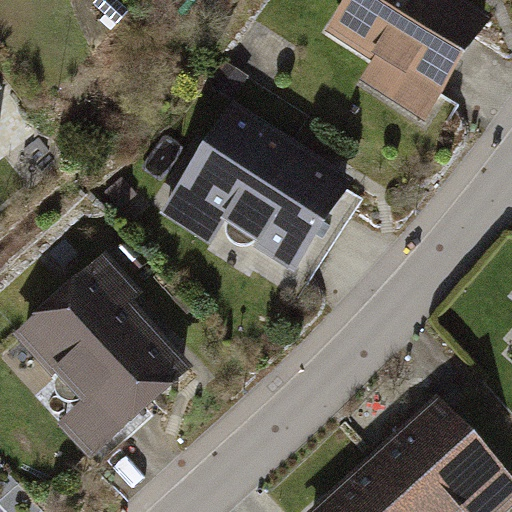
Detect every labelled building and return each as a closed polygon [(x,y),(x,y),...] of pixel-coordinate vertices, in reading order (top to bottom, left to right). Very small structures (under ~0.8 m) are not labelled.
[(367,75),(438,119),(500,18),(470,0),(354,0),(340,23),(383,49),(367,75)] [(184,213),(308,290),(370,189),(246,113),(184,213)] [(105,468),(211,371),(111,262),(31,334),(84,392),(57,416),(105,468)] [(436,511),(511,511),(511,461),(445,391),(380,453),(436,511)] [(436,511),(380,453),(318,511),(436,511)]
